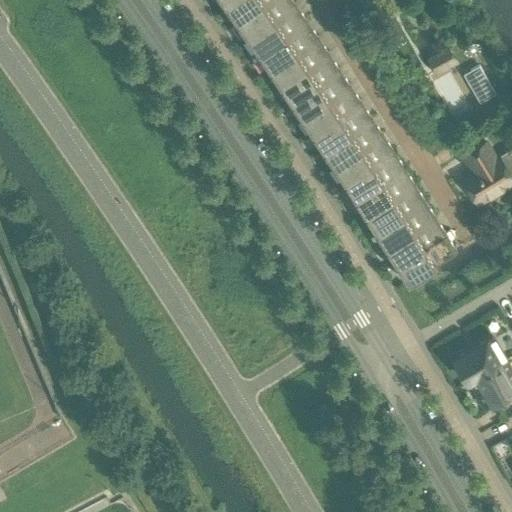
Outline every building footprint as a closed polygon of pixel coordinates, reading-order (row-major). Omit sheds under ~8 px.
[(231,0),(225,5),(236,20),(265,0),(231,0)] [(265,0),(236,20),(247,36),(274,17),(295,2),(293,0),(265,0)] [(247,36),(258,52),(307,19),(295,2),(274,17),(247,36)] [(258,52),(269,68),(318,35),(307,19),(258,52)] [(269,68),(280,84),(329,51),(318,35),(269,68)] [(448,48),(441,52),(449,66),(456,62),(448,48)] [(280,84),(290,100),(339,67),(329,51),(280,84)] [(464,71),(479,99),(496,90),(480,62),(464,71)] [(290,100),(301,116),(350,83),(339,67),(290,100)] [(301,116),(312,132),(361,99),(350,83),(301,116)] [(312,132),(322,148),(371,115),(361,99),(312,132)] [(322,148),(333,164),(382,131),(371,115),(322,148)] [(333,164),(344,180),(393,148),(382,131),(333,164)] [(469,167),(472,171),(461,178),(465,184),(464,188),(469,196),(473,197),(477,203),(511,181),(511,178),(498,156),(495,158),(485,142),(462,155),(469,167)] [(344,180),(354,196),(404,165),(393,148),(344,180)] [(354,196),(364,213),(414,181),(404,165),(354,196)] [(364,213),(375,229),(424,198),(414,181),(364,213)] [(375,229),(385,245),(434,214),(424,198),(375,229)] [(385,245),(395,261),(445,230),(434,214),(385,245)] [(445,230),(395,261),(402,273),(406,279),(456,247),(445,230)] [(453,359),(466,382),(505,360),(492,337),(453,359)] [(511,371),(505,360),(466,382),(467,383),(469,381),(483,407),(511,390),(511,371)]
